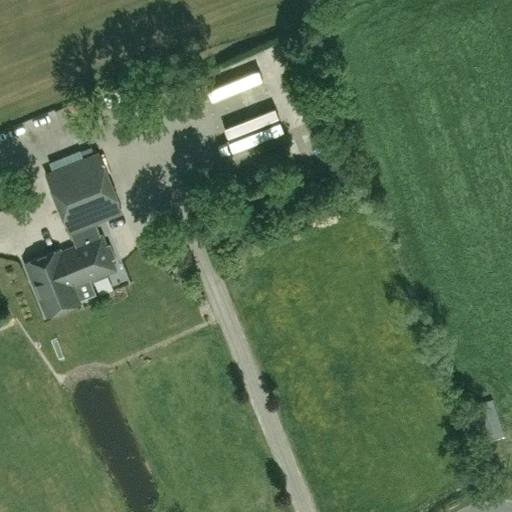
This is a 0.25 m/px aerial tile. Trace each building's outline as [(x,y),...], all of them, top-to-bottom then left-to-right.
[(13,23),(35,24),(35,9),(13,9),(13,23)] [(26,56),(39,96),(56,90),(43,50),(26,56)] [(252,137),(273,130),(270,122),(286,117),(264,53),(227,66),(252,137)] [(99,152),(46,173),(70,231),(95,220),(122,210),(99,152)] [(75,245),(61,251),(59,248),(26,262),(47,314),(81,301),(74,285),(115,268),(111,258),(115,257),(109,242),(106,244),(102,235),(101,235),(95,220),(70,231),(75,245)] [(493,398),(466,406),(477,443),(505,435),(493,398)]
